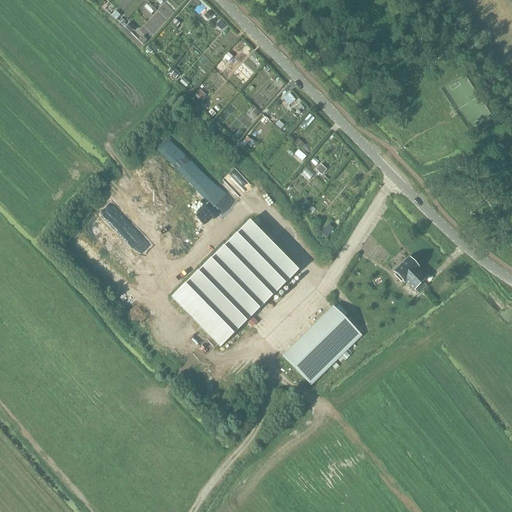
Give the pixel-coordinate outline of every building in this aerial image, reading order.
[(129,23),(126,27),(132,32),(135,27),(129,23)] [(227,77),(254,52),(247,44),(236,55),(233,52),(217,66),(227,77)] [(264,70),(251,82),(257,89),(271,77),(264,70)] [(306,130),(314,117),(308,113),(300,126),(306,130)] [(217,188),(168,137),(158,147),(206,198),(217,188)] [(302,161),(307,155),(300,148),(295,154),(302,161)] [(316,170),(323,175),(328,168),(321,163),(316,170)] [(234,168),(229,173),(247,190),(252,185),(234,168)] [(312,178),(313,170),(304,169),(303,176),(312,178)] [(171,297),(220,347),(298,271),(249,221),(171,297)] [(394,272),(403,281),(404,283),(406,281),(414,290),(419,294),(426,286),(422,282),(425,279),(417,271),(419,269),(408,258),(394,272)] [(282,356),(310,385),(361,336),(333,307),(282,356)]
